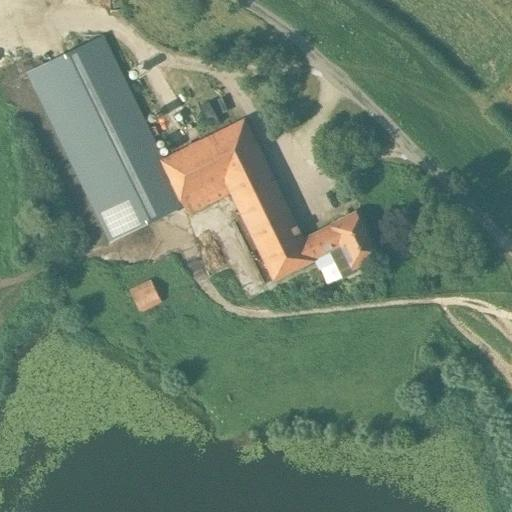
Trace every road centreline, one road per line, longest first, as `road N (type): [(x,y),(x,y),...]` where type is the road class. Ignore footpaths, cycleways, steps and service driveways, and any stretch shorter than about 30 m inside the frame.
road 1 (unknown): [(0,28),(88,16),(213,63),(263,108),(310,173),(311,245)]
road 2 (unclassified): [(511,250),(277,25),(223,0)]
